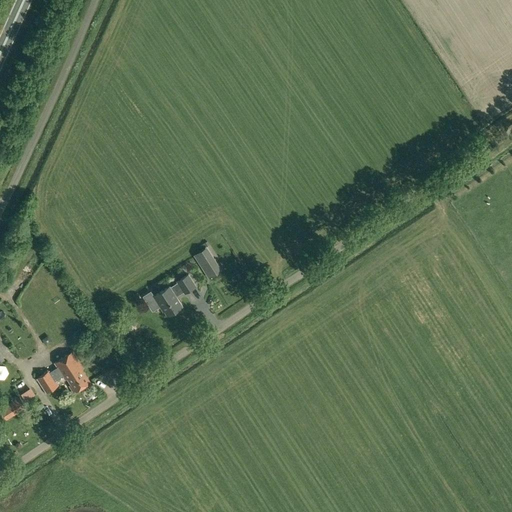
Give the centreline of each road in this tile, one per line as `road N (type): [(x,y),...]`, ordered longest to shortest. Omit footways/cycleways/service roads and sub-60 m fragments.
road 1 (unclassified): [(0,476),(511,133)]
road 2 (unclassified): [(0,211),(95,0)]
